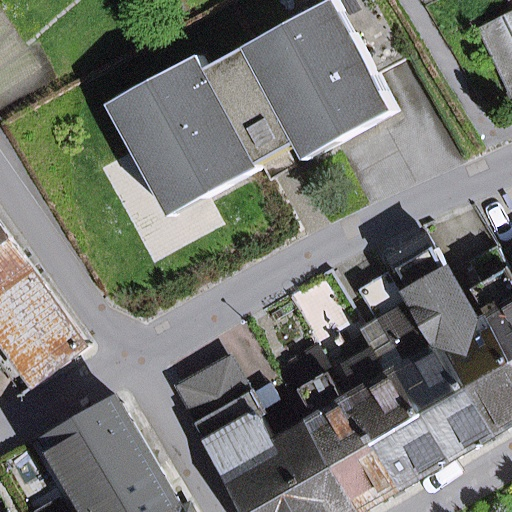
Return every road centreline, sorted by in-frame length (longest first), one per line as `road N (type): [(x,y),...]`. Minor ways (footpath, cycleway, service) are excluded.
road 1 (residential): [(132,358),(363,227),(511,170)]
road 2 (residential): [(0,168),(132,358)]
road 3 (residential): [(132,358),(223,511)]
road 4 (residential): [(0,432),(132,358)]
